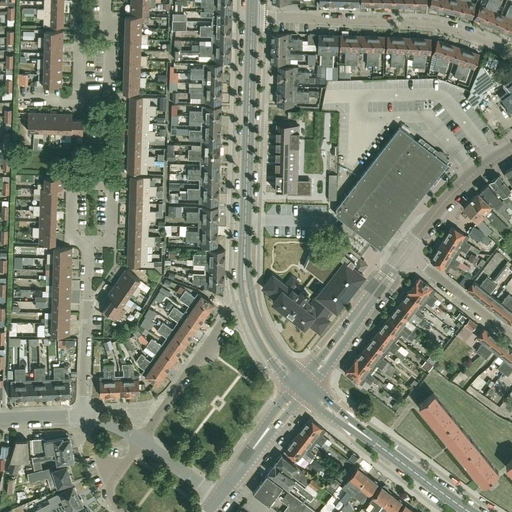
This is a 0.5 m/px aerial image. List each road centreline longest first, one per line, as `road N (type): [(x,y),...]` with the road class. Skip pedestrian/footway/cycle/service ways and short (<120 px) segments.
road 1 (tertiary): [(299,387),(261,336),(245,293),(251,13)]
road 2 (residential): [(511,51),(436,23),(251,13)]
road 3 (tertiary): [(467,511),(299,387)]
road 4 (unclassified): [(299,387),(405,249)]
road 5 (unclassified): [(405,249),(460,185),(511,148)]
road 6 (residential): [(139,438),(221,322)]
road 7 (residential): [(405,249),(511,338)]
road 8 (residential): [(218,492),(299,387)]
